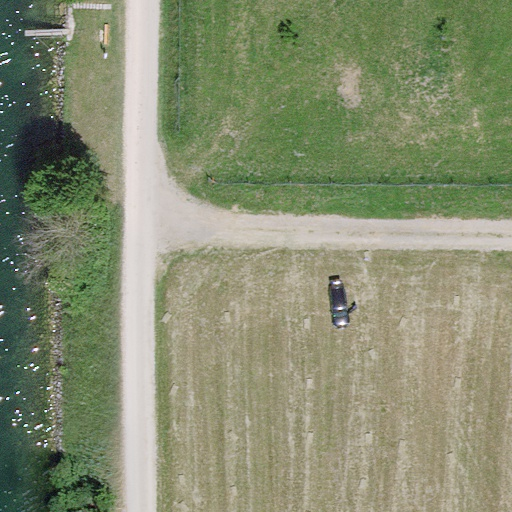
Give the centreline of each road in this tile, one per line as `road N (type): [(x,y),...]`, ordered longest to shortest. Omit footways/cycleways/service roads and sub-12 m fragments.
road 1 (track): [(142,0),(145,511)]
road 2 (track): [(138,226),(511,229)]
